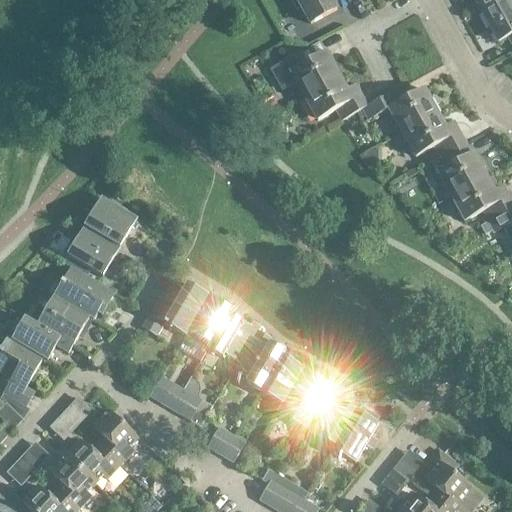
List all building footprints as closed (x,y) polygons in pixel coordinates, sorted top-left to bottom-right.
[(336,13),(329,0),(289,0),(297,12),(300,10),(310,27),(336,13)] [(473,0),(482,14),(506,1),(505,0),(473,0)] [(511,0),(507,0),(506,1),(482,14),(498,44),(508,39),(511,46),(511,0)] [(304,99),(339,79),(326,55),(306,66),(300,56),(272,71),(283,93),(297,86),(304,99)] [(342,122),(362,111),(366,109),(355,88),(347,92),(339,79),(304,99),(318,123),(337,113),(342,122)] [(388,110),(401,135),(437,115),(424,91),(393,108),(387,97),(366,109),(362,111),(368,121),(388,110)] [(434,149),(440,159),(465,145),(453,125),(445,129),(437,115),(401,135),(415,159),(434,149)] [(437,174),(451,199),(486,179),(471,154),(470,154),(465,145),(440,159),(446,169),(437,174)] [(483,212),(489,223),(511,210),(511,205),(502,188),(494,193),(486,179),(451,199),(465,222),(483,212)] [(103,201),(86,230),(120,250),(137,220),(103,201)] [(511,210),(489,223),(496,233),(509,226),(511,230),(511,210)] [(104,280),(120,250),(86,230),(65,266),(73,271),(87,279),(91,272),(104,280)] [(56,300),(95,322),(103,309),(108,311),(117,296),(87,279),(73,271),(56,300)] [(188,338),(211,300),(188,286),(179,302),(164,293),(142,329),(158,338),(166,325),(188,338)] [(31,325),(73,349),(84,332),(88,334),(95,322),(56,300),(48,315),(39,310),(31,325)] [(209,350),(229,316),(232,312),(211,300),(188,338),(209,350)] [(240,363),(258,332),(260,329),(245,320),(243,324),(229,316),(209,350),(224,359),(227,355),(240,363)] [(13,344),(44,362),(49,364),(57,350),(69,357),(73,349),(31,325),(26,322),(13,344)] [(261,393),(284,354),(271,346),(274,342),(258,332),(240,363),(237,368),(252,376),(246,385),(261,393)] [(44,362),(13,344),(9,341),(0,356),(0,375),(12,382),(4,396),(26,409),(35,394),(28,390),(44,362)] [(278,415),(303,371),(289,363),(292,358),(284,354),(261,393),(275,402),(270,410),(278,415)] [(307,432),(327,397),(332,388),(303,371),(278,415),(307,432)] [(172,412),(184,392),(173,386),(161,406),(172,412)] [(184,392),(172,412),(179,417),(191,424),(203,403),(191,396),(184,392)] [(335,449),(356,414),(327,397),(307,432),(335,449)] [(66,415),(78,426),(84,420),(72,409),(66,415)] [(100,447),(121,468),(135,453),(131,449),(139,441),(109,413),(94,430),(106,441),(100,447)] [(356,414),(335,449),(333,453),(354,466),(378,426),(356,414)] [(78,426),(66,415),(60,422),(72,433),(78,426)] [(0,433),(0,444),(1,446),(12,435),(5,428),(0,433)] [(222,459),(234,438),(220,430),(208,450),(222,459)] [(234,438),(222,459),(234,465),(246,445),(234,438)] [(121,468),(100,447),(93,454),(81,443),(66,459),(95,487),(103,479),(107,482),(121,468)] [(432,500),(446,511),(459,511),(467,503),(463,499),(470,491),(451,476),(457,468),(438,453),(429,464),(436,470),(425,483),(437,493),(432,500)] [(24,461),(35,472),(41,466),(30,454),(24,461)] [(95,487),(66,459),(51,475),(63,486),(57,493),(76,511),(79,511),(93,498),(89,494),(95,487)] [(35,472),(24,461),(17,468),(29,479),(35,472)] [(395,470),(408,481),(414,474),(401,463),(395,470)] [(408,481),(395,470),(390,477),(403,488),(408,481)] [(272,483),(275,485),(280,478),(268,471),(262,482),(270,487),(272,483)] [(283,490),(297,498),(304,502),(309,495),(280,478),(275,485),(283,490)] [(283,490),(275,485),(272,483),(270,487),(260,504),(271,511),(283,490)] [(76,511),(57,493),(50,500),(38,488),(23,504),(31,511),(76,511)] [(273,511),(289,511),(297,498),(283,490),(271,511),(273,511)] [(401,511),(446,511),(432,500),(426,507),(413,497),(401,511)] [(303,511),(308,504),(304,502),(297,498),(289,511),(303,511)]
